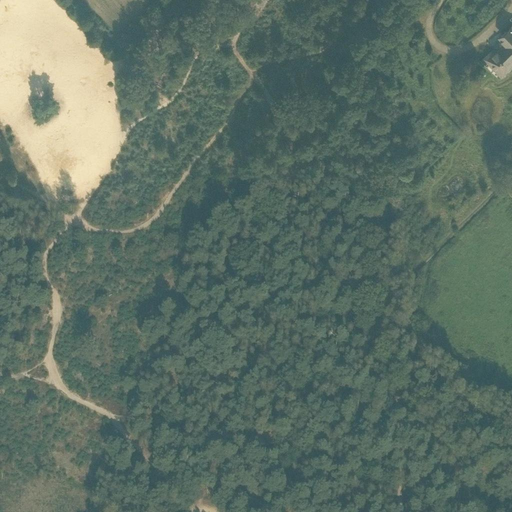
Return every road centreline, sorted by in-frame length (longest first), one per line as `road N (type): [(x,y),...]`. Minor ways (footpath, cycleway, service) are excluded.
road 1 (track): [(208,510),(108,415),(57,385),(49,359),(56,307),(44,264),(119,135),(124,69),(153,51),(172,0)]
road 2 (track): [(264,0),(232,46),(281,121),(279,210),(301,243),(320,250),(390,382),(389,451),(403,511)]
road 3 (track): [(348,0),(327,51),(257,70),(229,120),(137,229),(116,233),(73,222),(0,176)]
road 4 (track): [(511,175),(423,263),(406,315),(412,338),(437,366),(477,392),(511,398)]
